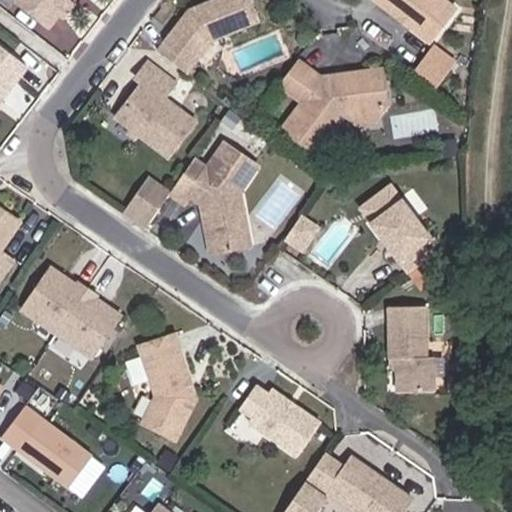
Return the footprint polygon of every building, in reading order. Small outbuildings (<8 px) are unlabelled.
[(76,0),(27,0),(25,3),(57,29),(66,17),(73,7),(76,0)] [(192,11),(162,52),(191,71),(197,63),(214,39),(230,33),(259,22),(252,0),(220,0),(201,8),(203,13),(194,16),(192,11)] [(382,0),(439,45),(464,13),(448,0),(382,0)] [(73,7),(66,17),(71,20),(79,11),(73,7)] [(461,55),(446,44),(431,63),(446,75),(461,55)] [(0,56),(0,110),(32,71),(5,51),(0,56)] [(431,63),(427,60),(416,73),(436,89),(446,75),(431,63)] [(323,81),(302,62),(283,86),(305,105),(284,131),(318,158),(347,119),(383,116),(387,108),(385,78),(353,79),(349,87),(346,87),(340,87),(336,80),(323,81)] [(119,121),(172,160),(196,127),(166,102),(176,88),(151,68),(138,84),(142,88),(119,121)] [(391,113),(394,135),(437,128),(434,107),(391,113)] [(213,131),(200,153),(209,159),(223,137),(213,131)] [(274,138),(266,131),(257,145),(266,151),(274,138)] [(449,141),(452,157),(471,154),(468,138),(449,141)] [(206,219),(248,158),(230,146),(212,172),(197,162),(173,196),(187,206),(191,200),(204,207),(206,219)] [(248,158),(206,219),(213,255),(241,251),(235,219),(244,211),(241,194),(262,166),(258,163),(254,162),(248,158)] [(148,173),(124,211),(148,226),(172,188),(148,173)] [(394,185),(365,207),(376,222),(375,223),(413,273),(437,254),(427,240),(433,234),(394,185)] [(0,285),(4,289),(22,264),(8,255),(30,225),(0,204),(0,285)] [(235,219),(241,251),(251,249),(244,211),(235,219)] [(306,219),(292,239),(308,250),(323,230),(306,219)] [(42,302),(77,326),(91,304),(85,290),(62,274),(42,302)] [(85,290),(91,304),(103,303),(105,303),(107,298),(90,286),(85,290)] [(68,339),(77,326),(42,302),(34,316),(68,339)] [(77,326),(111,350),(133,321),(105,303),(103,303),(91,304),(77,326)] [(405,386),(430,387),(442,387),(441,353),(432,353),(431,305),(394,304),(395,359),(404,359),(405,386)] [(111,350),(77,326),(68,339),(104,362),(111,350)] [(162,385),(198,411),(206,398),(183,335),(150,347),(162,385)] [(198,411),(162,385),(167,396),(154,422),(185,437),(198,411)] [(256,424),(303,457),(326,424),(280,395),(277,399),(263,389),(249,410),(260,419),(256,424)] [(67,484),(91,452),(40,414),(16,445),(67,484)] [(91,452),(67,484),(79,493),(103,462),(91,452)] [(380,479),(381,475),(358,459),(336,493),(363,511),(409,511),(418,500),(389,481),(386,483),(383,483),(380,481),(380,479)] [(172,511),(157,500),(147,511),(172,511)]
